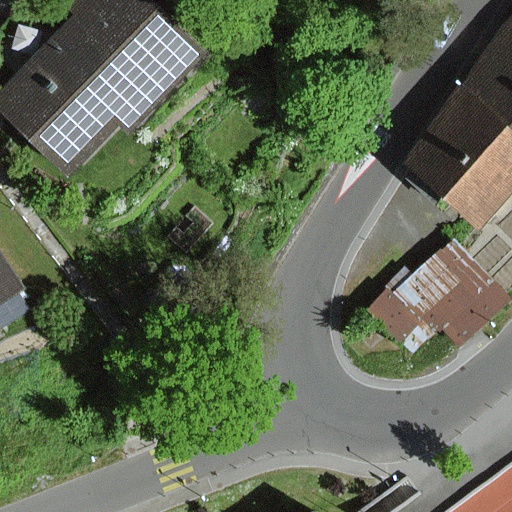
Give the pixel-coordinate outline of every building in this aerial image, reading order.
[(184,19),(164,0),(76,0),(67,10),(77,19),(0,97),(0,109),(71,178),(120,127),(131,138),(210,56),(178,25),(184,19)] [(464,83),(511,127),(511,18),(506,25),(464,83)] [(254,82),(241,72),(231,84),(244,94),(254,82)] [(511,199),(511,127),(464,83),(410,166),(482,233),(511,199)] [(511,299),(511,298),(455,240),(415,278),(406,269),(365,309),(412,358),(441,331),(459,350),(511,299)] [(0,309),(28,292),(0,249),(0,309)]
